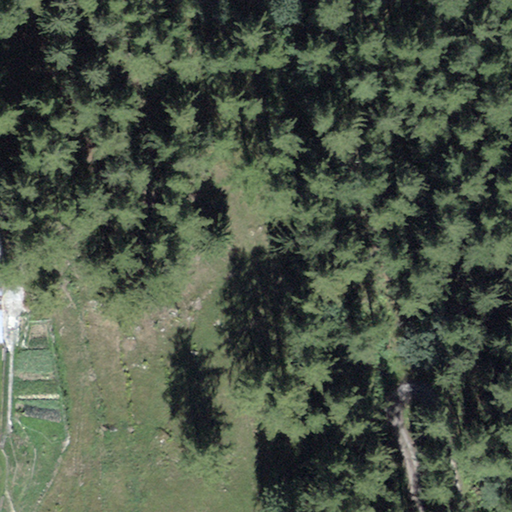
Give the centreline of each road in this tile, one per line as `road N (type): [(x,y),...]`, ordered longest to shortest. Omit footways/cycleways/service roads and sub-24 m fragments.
road 1 (track): [(401,390),(383,270),(237,0)]
road 2 (track): [(463,511),(437,405),(422,388),(401,390),(390,406),(411,511)]
